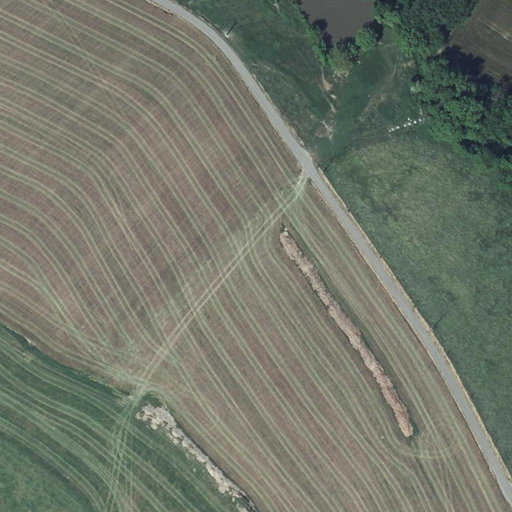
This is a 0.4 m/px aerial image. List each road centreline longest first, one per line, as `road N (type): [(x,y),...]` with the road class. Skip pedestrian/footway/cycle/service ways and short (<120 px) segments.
road 1 (unclassified): [(511,497),(417,326),(229,53),(156,0)]
road 2 (track): [(392,0),(452,71),(511,106)]
